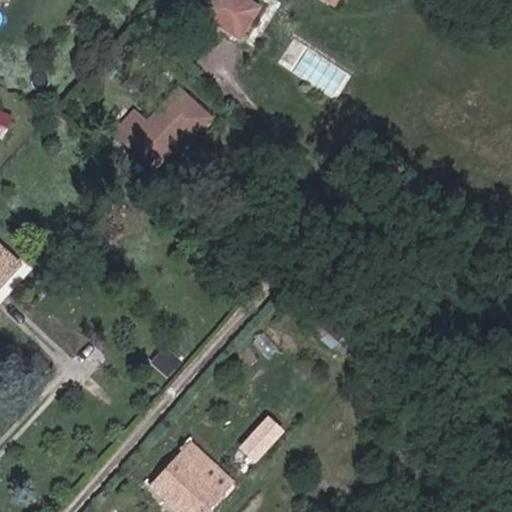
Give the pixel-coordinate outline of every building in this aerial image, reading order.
[(327,0),(335,5),(337,0),(208,0),(202,10),(242,37),(262,8),(250,0),(327,0)] [(121,132),(164,168),(209,115),(178,89),(150,121),(138,111),(121,132)] [(0,280),(12,267),(0,255),(0,280)] [(181,357),(166,344),(153,358),(168,371),(181,357)] [(186,511),(206,511),(234,482),(192,444),(155,484),(186,511)]
